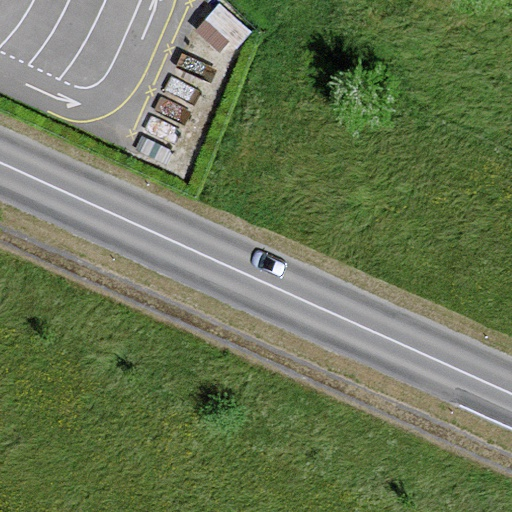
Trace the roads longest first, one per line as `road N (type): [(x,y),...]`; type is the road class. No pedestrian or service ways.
road 1 (secondary): [(0,161),(511,393)]
road 2 (track): [(0,236),(511,464)]
